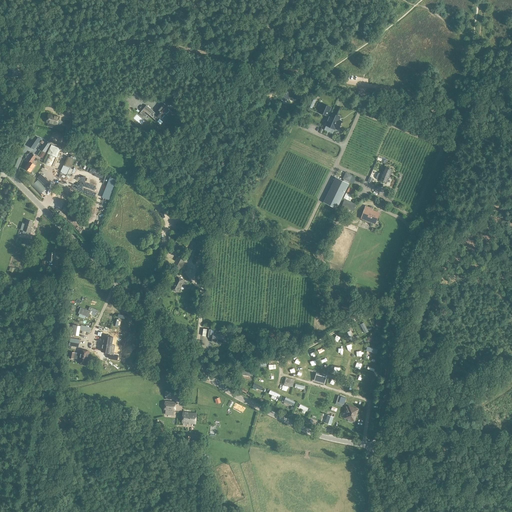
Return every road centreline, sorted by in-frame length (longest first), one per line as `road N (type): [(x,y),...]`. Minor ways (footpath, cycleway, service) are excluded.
road 1 (unclassified): [(379,511),(375,448),(314,434),(224,388),(0,163)]
road 2 (track): [(460,123),(411,95),(262,61),(139,42),(0,36)]
road 3 (track): [(375,448),(397,296),(465,124)]
road 4 (track): [(358,111),(439,146),(413,217)]
road 5 (track): [(280,354),(281,374),(366,401),(362,444)]
road 6 (track): [(375,448),(511,501)]
road 7 (track): [(67,383),(188,369),(185,352)]
road 8 (track): [(52,511),(67,383)]
